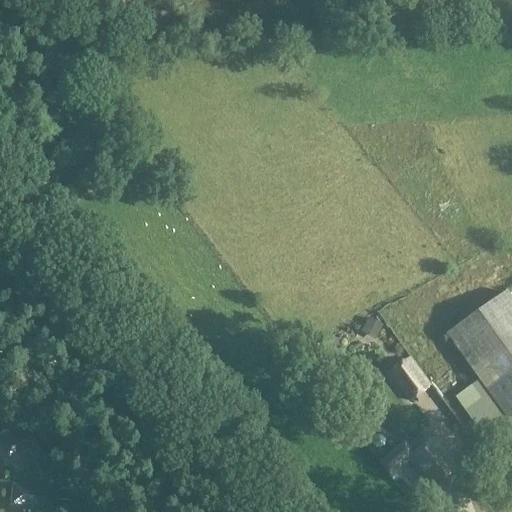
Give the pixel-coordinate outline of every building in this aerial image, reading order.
[(495,446),(511,433),(511,302),(506,294),(447,336),(480,382),(459,397),(495,446)] [(370,319),(363,333),(374,339),(382,326),(370,319)] [(301,355),(307,365),(323,355),(317,346),(301,355)] [(389,374),(410,404),(430,390),(409,360),(389,374)] [(27,411),(18,415),(24,426),(32,421),(27,411)] [(37,425),(0,444),(0,450),(7,463),(28,452),(37,467),(54,458),(37,425)] [(385,448),(386,441),(380,437),(373,439),(373,446),(378,451),(385,448)] [(404,446),(381,464),(390,476),(410,461),(435,491),(458,473),(433,442),(413,458),(404,446)] [(60,491),(15,485),(15,489),(13,490),(11,504),(19,505),(20,504),(57,508),(60,491)] [(61,490),(60,500),(71,501),(73,491),(61,490)]
